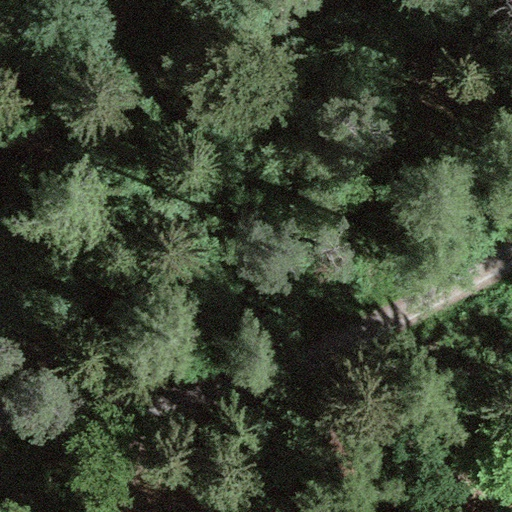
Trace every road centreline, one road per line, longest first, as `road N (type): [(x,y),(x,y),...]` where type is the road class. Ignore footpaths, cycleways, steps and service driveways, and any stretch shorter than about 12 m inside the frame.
road 1 (track): [(0,424),(74,425),(231,402),(399,327),(511,254)]
road 2 (track): [(74,425),(0,310)]
